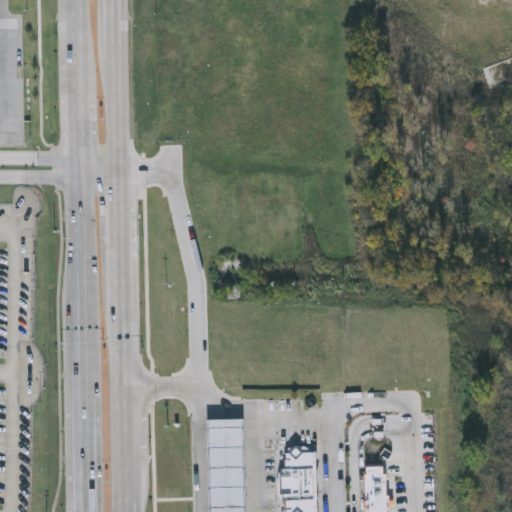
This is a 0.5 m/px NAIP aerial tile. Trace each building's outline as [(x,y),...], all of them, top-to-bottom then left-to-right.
[(280,178),(256,178),(256,194),(280,194),(280,178)] [(287,247),(288,209),(250,208),(250,217),(218,217),(218,193),(204,193),(203,254),(219,255),(219,235),(251,235),(251,247),(287,247)] [(248,511),(246,420),(208,422),(211,511),(248,511)] [(310,451),(312,511),(284,511),(281,453),(310,451)] [(366,465),(366,511),(387,511),(387,464),(366,465)]
